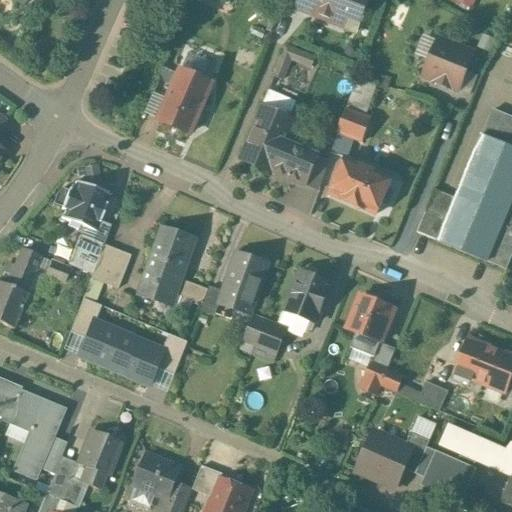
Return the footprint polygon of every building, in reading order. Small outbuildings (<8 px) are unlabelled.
[(301,0),(298,9),(314,15),(319,0),(301,0)] [(369,0),(319,0),(314,15),(345,28),(356,2),(367,7),(369,0)] [(475,53),(440,39),(424,77),(459,92),(475,53)] [(316,58),(286,46),(274,76),(284,80),(292,59),(312,68),(316,58)] [(180,76),(165,69),(161,80),(175,86),(180,76)] [(204,81),(182,72),(180,76),(175,86),(197,96),(204,81)] [(175,86),(160,121),(191,134),(206,100),(197,96),(175,86)] [(298,103),(269,91),(263,107),(291,119),(296,107),(297,107),(298,106),(297,105),(298,103)] [(147,113),(157,117),(163,100),(153,96),(147,113)] [(291,119),(263,107),(240,161),(275,175),(277,170),(288,144),(297,122),(291,119)] [(371,119),(347,110),(339,134),(353,139),(363,143),(371,119)] [(511,118),(494,111),(493,112),(483,137),(511,148),(511,118)] [(353,139),(339,134),(332,154),(346,159),(347,159),(353,139)] [(511,148),(483,137),(483,136),(482,138),(483,138),(457,200),(448,221),(440,242),(439,241),(439,242),(438,243),(488,263),(511,204),(511,148)] [(288,144),(277,170),(287,174),(285,177),(287,178),(299,148),(288,144)] [(318,157),(299,148),(287,178),(306,186),(318,157)] [(347,159),(331,196),(353,205),(356,209),(361,211),(366,211),(377,215),(392,179),(347,159)] [(112,196),(76,182),(76,184),(77,184),(74,192),(71,191),(72,190),(70,190),(62,210),(64,211),(64,210),(66,211),(63,218),(62,219),(70,223),(68,227),(78,231),(80,227),(84,228),(98,234),(101,224),(102,223),(101,223),(110,197),(111,198),(112,196)] [(457,200),(436,191),(427,212),(448,221),(457,200)] [(511,204),(488,263),(507,270),(508,269),(507,269),(511,257),(511,204)] [(448,221),(427,212),(418,234),(439,242),(439,241),(440,242),(448,221)] [(110,227),(101,224),(98,234),(84,228),(81,237),(104,246),(112,227),(111,226),(110,227)] [(196,240),(164,229),(141,296),(172,307),(177,295),(182,281),(196,240)] [(81,237),(80,237),(75,251),(99,260),(104,246),(81,237)] [(131,256),(104,246),(99,260),(93,275),(91,279),(118,290),(131,256)] [(22,251),(7,287),(25,295),(40,258),(22,251)] [(99,260),(75,251),(69,266),(93,275),(99,260)] [(268,265),(238,255),(227,287),(240,291),(234,309),(252,315),(258,298),(268,265)] [(62,267),(52,262),(45,277),(56,281),(62,267)] [(71,270),(62,267),(56,281),(65,285),(71,270)] [(302,273),(287,312),(317,324),(332,286),(302,273)] [(209,291),(182,281),(177,295),(201,305),(201,304),(204,305),(209,291)] [(7,287),(0,284),(0,323),(14,330),(27,296),(25,295),(7,287)] [(395,311),(362,298),(348,333),(382,344),(395,311)] [(102,307),(84,299),(70,333),(87,340),(94,323),(95,323),(102,307)] [(267,322),(255,318),(249,333),(247,332),(243,341),(257,347),(267,322)] [(257,347),(254,354),(267,360),(272,347),(273,347),(276,339),(275,338),(280,327),(267,322),(257,347)] [(95,323),(94,323),(87,340),(80,356),(151,386),(158,369),(165,352),(164,352),(95,323)] [(189,343),(171,335),(164,352),(165,352),(158,369),(176,376),(189,343)] [(511,377),(511,357),(486,347),(480,363),(463,356),(454,380),(464,384),(467,378),(506,393),(511,377)] [(389,372),(374,365),(368,380),(382,386),(389,372)] [(403,378),(389,372),(382,386),(397,393),(403,378)] [(450,392),(428,383),(419,403),(441,412),(450,392)] [(63,412),(30,398),(18,393),(0,385),(0,419),(31,432),(15,471),(34,479),(38,470),(52,438),(63,412)] [(418,400),(421,391),(403,385),(400,394),(418,400)] [(437,426),(419,418),(412,434),(431,442),(437,426)] [(511,447),(508,453),(451,428),(443,446),(464,455),(476,460),(511,476),(511,447)] [(122,445),(91,432),(80,457),(77,465),(78,466),(85,469),(107,477),(109,477),(122,445)] [(375,433),(358,472),(397,489),(405,470),(414,450),(406,447),(375,433)] [(412,434),(406,447),(414,450),(405,470),(416,475),(418,472),(427,450),(431,442),(412,434)] [(67,444),(52,438),(38,470),(54,476),(59,464),(67,444)] [(427,450),(418,472),(429,477),(438,455),(427,450)] [(181,469),(148,455),(135,486),(167,499),(169,500),(175,483),(181,469)] [(461,464),(438,455),(429,477),(425,486),(461,502),(475,471),(472,469),(461,464)] [(476,460),(464,455),(461,464),(472,469),(476,460)] [(76,471),(59,464),(54,476),(46,495),(74,507),(84,485),(80,483),(85,469),(78,466),(76,471)] [(224,475),(203,467),(194,491),(213,498),(220,480),(222,480),(224,475)] [(107,477),(85,469),(80,483),(84,485),(101,492),(107,477)] [(213,498),(207,511),(244,511),(252,492),(222,480),(220,480),(213,498)] [(175,483),(169,500),(167,499),(162,511),(183,511),(192,490),(175,483)] [(0,494),(0,511),(24,511),(27,505),(0,494)] [(74,507),(46,495),(39,511),(73,511),(76,508),(74,507)]
